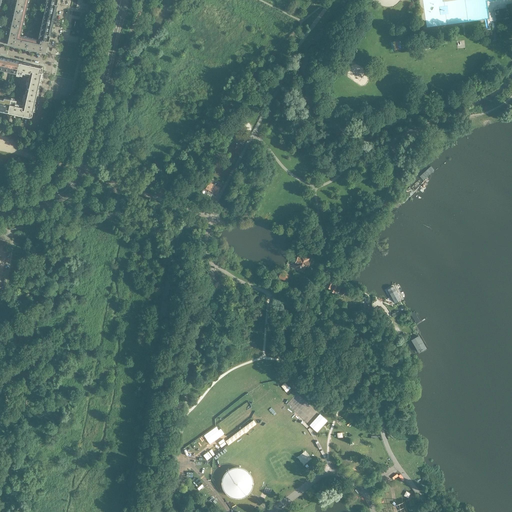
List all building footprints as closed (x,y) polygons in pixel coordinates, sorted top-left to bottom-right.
[(57,6),(57,5),(57,4),(47,1),(47,2),(48,2),(47,8),(56,10),(57,7),(57,6)] [(24,19),(28,4),(17,2),(13,17),(24,19)] [(507,17),(506,7),(505,7),(505,8),(498,9),(498,8),(494,9),(496,19),(507,17)] [(55,16),(56,10),(47,8),(45,14),(55,16)] [(53,22),(55,16),(45,14),(44,20),(53,22)] [(21,34),(24,19),(13,17),(10,31),(21,34)] [(52,28),(53,22),(44,20),(42,26),(52,28)] [(51,31),(52,28),(42,26),(41,31),(51,34),(51,33),(52,31),(51,31)] [(19,46),(22,36),(21,35),(21,34),(10,31),(10,32),(8,44),(19,46)] [(49,40),(51,34),(41,31),(40,38),(49,40)] [(34,50),(37,39),(22,36),(19,46),(34,50)] [(46,52),(49,42),(49,40),(40,38),(38,37),(38,39),(37,39),(34,50),(46,52)] [(10,70),(13,60),(6,59),(4,69),(10,70)] [(17,72),(19,62),(13,60),(10,70),(17,72)] [(25,73),(27,63),(19,62),(17,72),(18,72),(17,74),(20,74),(19,76),(22,77),(23,74),(23,73),(25,73)] [(32,116),(39,83),(43,68),(42,67),(27,63),(25,73),(23,73),(23,74),(30,76),(29,78),(30,79),(29,84),(28,84),(26,95),(25,101),(24,100),(24,103),(17,101),(16,103),(18,103),(16,113),(31,117),(31,116),(32,116)] [(0,109),(8,111),(11,99),(4,97),(4,99),(0,98),(0,109)] [(16,113),(18,103),(16,103),(17,101),(15,101),(15,100),(13,99),(13,100),(11,99),(8,111),(16,113)] [(420,176),(424,180),(434,170),(431,166),(420,176)] [(217,194),(220,188),(217,186),(209,182),(205,188),(217,194)] [(308,266),(310,261),(309,260),(310,257),(309,257),(301,254),(300,254),(301,254),(299,257),(298,256),(299,256),(298,256),(298,257),(296,262),(295,264),(296,264),(296,265),(296,266),(304,269),(305,269),(304,272),(305,272),(307,272),(308,267),(307,267),(308,266)] [(287,281),(289,275),(285,273),(286,271),(284,270),(283,272),(281,271),(279,277),(287,281)] [(339,284),(327,278),(327,279),(325,278),(326,276),(321,274),(319,278),(321,279),(322,278),(326,280),(324,285),(331,289),(330,290),(334,293),(335,290),(339,284)] [(394,286),(388,290),(396,304),(402,301),(394,286)] [(420,336),(411,341),(419,354),(427,349),(420,336)]
